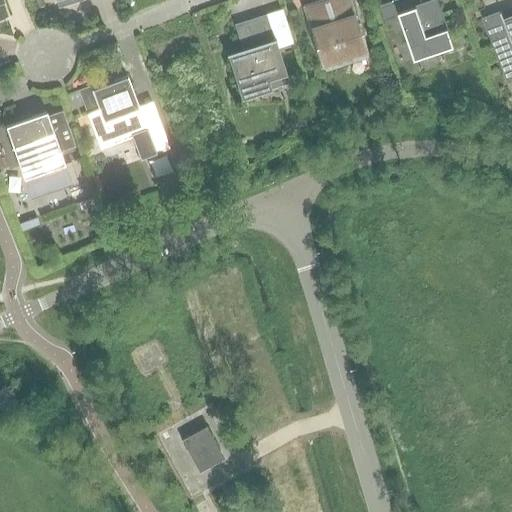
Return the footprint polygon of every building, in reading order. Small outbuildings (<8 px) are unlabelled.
[(0,0),(0,21),(10,18),(3,0),(0,0)] [(311,30),(323,66),(365,52),(354,16),(353,16),(347,0),(325,0),(302,7),(303,9),(305,8),(312,29),(311,30)] [(399,14),(415,61),(454,47),(441,7),(434,10),(431,2),(423,5),(421,0),(397,0),(392,2),(397,15),(399,14)] [(510,79),(511,78),(511,16),(505,20),(502,12),(486,18),(510,79)] [(250,47),(229,54),(243,97),(286,83),(273,41),(273,40),(265,16),(242,24),(250,47)] [(130,134),(140,161),(170,150),(156,114),(143,119),(127,77),(92,90),(91,86),(78,91),(87,115),(100,149),(112,144),(111,141),(130,134)] [(48,117),(46,112),(5,127),(20,168),(32,164),(36,175),(65,165),(60,151),(75,146),(63,112),(48,117)] [(93,198),(78,203),(80,210),(96,205),(93,198)] [(37,218),(19,224),(21,231),(39,225),(37,218)] [(224,458),(207,427),(182,440),(199,471),(224,458)]
